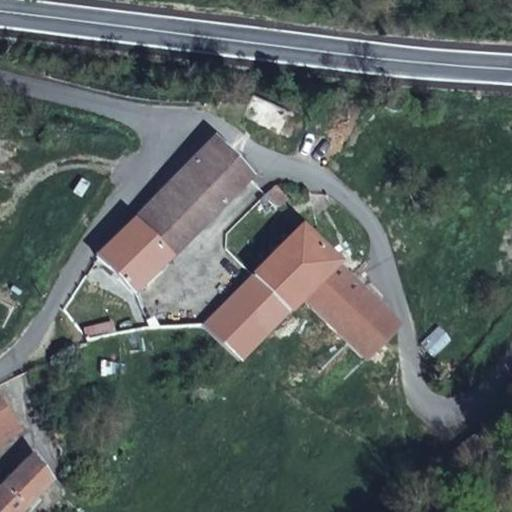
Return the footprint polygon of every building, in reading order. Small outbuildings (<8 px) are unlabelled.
[(138,203),(117,226),(76,267),(81,272),(115,305),(231,189),(189,150),(160,180),(138,203)] [(350,374),(386,337),(384,328),(334,283),(285,237),(238,287),(275,323),(284,313),(350,374)] [(238,287),(190,338),(227,373),(275,323),(238,287)] [(412,467),(422,483),(459,464),(450,448),(412,467)] [(0,511),(12,511),(42,485),(20,457),(0,475),(0,511)]
